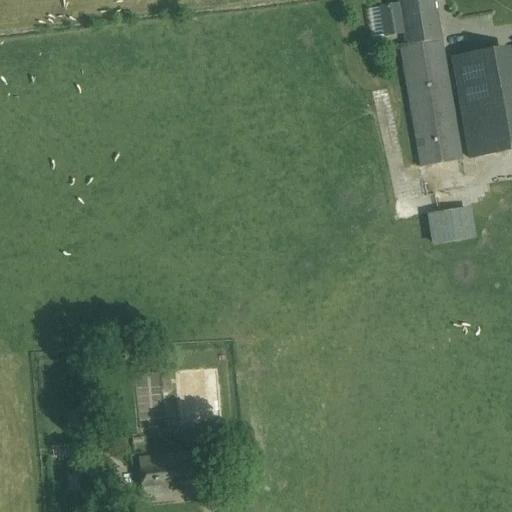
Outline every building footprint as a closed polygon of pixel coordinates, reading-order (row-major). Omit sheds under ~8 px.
[(420,166),(462,159),(438,17),(434,18),(430,0),(399,0),(407,45),(399,46),(420,166)] [(473,56),(452,60),(455,80),(476,76),(473,56)] [(469,159),(511,151),(511,138),(507,110),(461,118),(469,159)] [(181,424),(221,419),(216,370),(176,374),(181,424)] [(194,455),(139,461),(143,500),(172,497),(171,490),(198,487),(194,455)]
